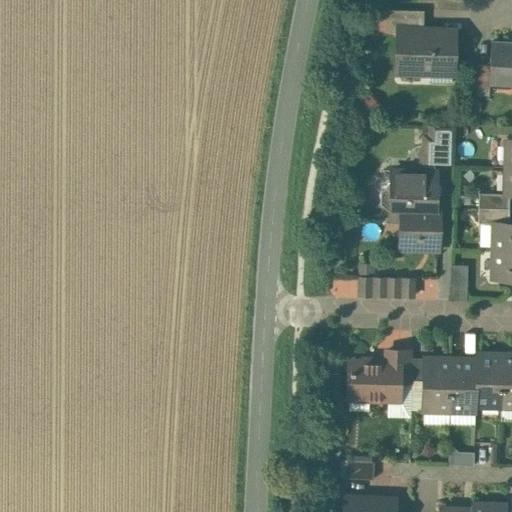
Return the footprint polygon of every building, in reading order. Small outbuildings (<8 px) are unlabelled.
[(423,9),(387,8),(386,30),(402,30),(402,29),(422,29),(423,9)] [(422,29),(402,29),(402,30),(400,66),(450,67),(450,72),(452,72),(452,67),(453,30),(422,29)] [(511,42),(490,41),(489,65),(488,83),(511,84),(511,42)] [(489,65),(475,64),(473,94),(488,95),(488,83),(489,65)] [(454,125),(430,124),(430,136),(424,136),(423,160),(453,161),(454,125)] [(436,171),(389,170),(389,181),(379,190),(379,202),(388,210),(400,210),(434,211),(436,171)] [(504,193),(478,192),(477,207),(508,208),(508,193),(504,193)] [(508,208),(477,207),(477,222),(493,223),(493,221),(508,222),(508,208)] [(434,211),(400,210),(399,248),(436,248),(437,211),(434,211)] [(511,221),(508,222),(493,221),(493,223),(492,249),(511,249),(511,221)] [(511,249),(492,249),(491,277),(511,277),(511,249)] [(466,295),(466,261),(450,262),(450,295),(466,295)] [(413,278),(358,276),(358,294),(413,295),(413,278)] [(411,350),(385,350),(385,362),(399,362),(398,383),(410,384),(411,350)] [(501,355),(475,354),(475,352),(474,352),(474,360),(475,360),(474,408),(473,408),(473,414),(474,414),(475,402),(499,403),(499,415),(501,355)] [(511,354),(501,355),(499,415),(500,415),(500,403),(511,403),(511,354)] [(379,362),(376,365),(367,365),(360,357),(356,361),(348,361),(347,396),(369,397),(371,400),(377,400),(380,397),(398,398),(398,383),(399,362),(385,362),(379,362)] [(474,360),(424,359),(424,357),(423,357),(422,409),(423,409),(423,407),(448,408),(447,419),(448,419),(448,408),(473,408),(474,408),(475,360),(474,360)] [(473,461),(474,449),(449,449),(449,461),(473,461)] [(373,461),(346,459),(345,477),(372,478),(373,461)] [(393,511),(394,498),(344,495),(342,511),(393,511)] [(503,511),(504,504),(470,502),(470,508),(470,511),(503,511)]
